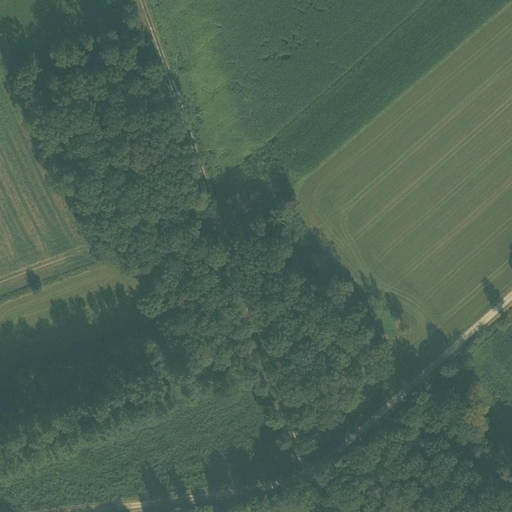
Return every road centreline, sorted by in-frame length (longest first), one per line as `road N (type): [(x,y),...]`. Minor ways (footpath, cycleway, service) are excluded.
road 1 (track): [(139,0),(273,370),(315,511)]
road 2 (track): [(511,294),(305,478),(87,511)]
